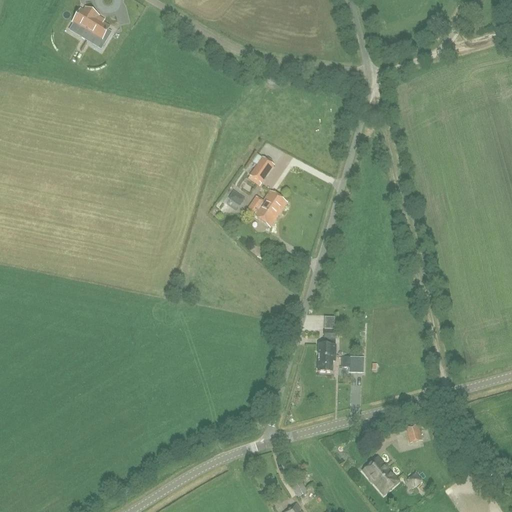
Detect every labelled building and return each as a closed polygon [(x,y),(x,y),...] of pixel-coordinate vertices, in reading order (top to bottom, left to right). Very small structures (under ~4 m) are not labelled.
[(142,29),(139,0),(117,0),(119,31),(142,29)] [(78,10),(71,23),(82,30),(78,37),(91,44),(93,39),(102,44),(109,33),(105,30),(107,27),(94,19),(96,16),(83,8),(81,12),(78,10)] [(261,155),(268,143),(262,140),(255,151),(261,155)] [(260,186),(273,167),(261,159),(249,178),(260,186)] [(246,191),(253,195),(256,190),(249,186),(246,191)] [(248,212),(253,216),(252,218),(269,229),(286,205),(269,193),(263,202),(257,198),(257,199),(255,198),(246,210),(248,212)] [(233,201),(230,207),(240,213),(243,207),(233,201)] [(334,331),(334,319),(324,318),(324,330),(334,331)] [(325,356),(335,356),(335,346),(335,340),(335,332),(323,331),(323,339),(324,339),(324,346),(318,346),(317,361),(325,362),(325,356)] [(325,362),(317,361),(317,373),(331,373),(331,362),(335,362),(335,356),(325,356),(325,362)] [(350,369),(350,359),(350,358),(341,358),(341,369),(349,369),(350,369)] [(363,359),(350,359),(350,369),(349,369),(349,373),(363,374),(363,359)] [(410,443),(421,440),(417,427),(407,430),(410,443)] [(377,459),(362,472),(383,496),(398,483),(377,459)] [(298,499),(307,493),(300,481),(291,486),(298,499)]
